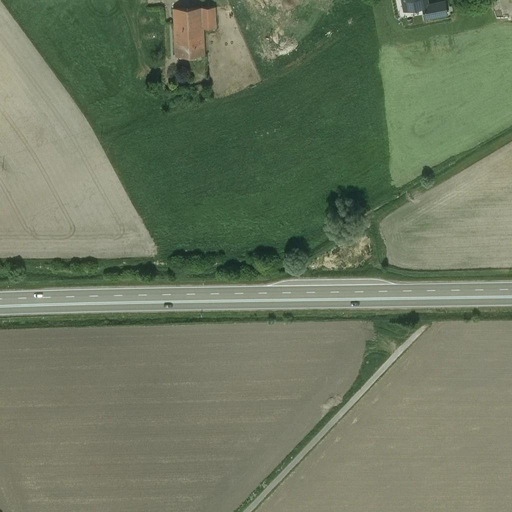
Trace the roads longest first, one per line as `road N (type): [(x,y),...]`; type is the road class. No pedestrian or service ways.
road 1 (trunk): [(0,312),(511,302)]
road 2 (trunk): [(511,290),(0,299)]
road 3 (track): [(246,511),(426,325)]
